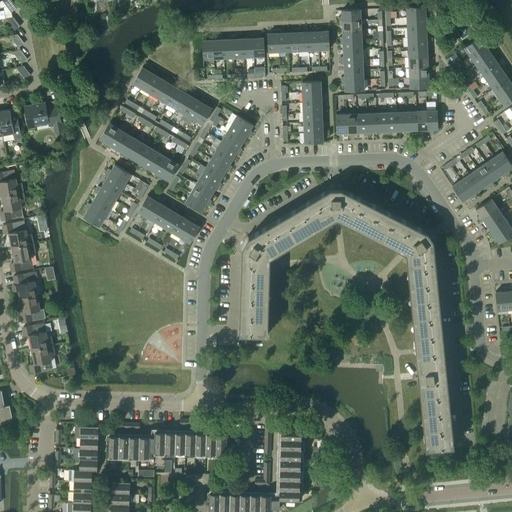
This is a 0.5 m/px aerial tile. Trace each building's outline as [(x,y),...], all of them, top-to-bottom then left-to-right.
[(12,16),(11,12),(17,8),(10,0),(3,0),(2,0),(0,0),(0,7),(3,7),(5,18),(12,16)] [(406,17),(428,16),(428,12),(425,13),(425,6),(406,7),(406,17)] [(338,20),(360,19),(360,9),(341,10),(341,17),(338,17),(338,20)] [(12,16),(5,18),(15,30),(21,25),(14,16),(12,16)] [(406,27),(426,27),(425,20),(428,20),(428,16),(406,17),(406,27)] [(342,30),(361,29),(360,19),(338,20),(338,24),(341,24),(342,30)] [(317,28),(318,50),(328,50),(328,30),(321,31),(321,27),(317,28)] [(407,38),(429,37),(429,33),(426,33),(426,27),(406,27),(407,38)] [(288,51),(298,51),(297,28),(293,29),(294,32),(287,32),(288,51)] [(308,50),(307,31),(301,32),(301,28),(297,28),(298,51),(308,50)] [(308,50),(318,50),(317,28),(313,28),(313,31),(307,31),(308,50)] [(268,52),(278,52),(277,29),(273,30),(273,33),(267,33),(268,52)] [(288,51),(287,32),(281,32),(281,29),(277,29),(278,52),(288,51)] [(339,41),(361,39),(361,29),(342,30),(342,37),(339,37),(339,41)] [(24,43),(17,34),(9,35),(18,47),(24,43)] [(252,35),(253,57),(263,56),(263,38),(256,38),(256,34),(252,35)] [(243,57),(242,38),(236,39),(236,35),(232,36),(233,58),(243,57)] [(243,57),(253,57),(252,35),(248,35),(248,38),(242,38),(243,57)] [(469,56),(485,46),(482,40),(484,39),(482,35),(464,48),(469,56)] [(203,59),(213,59),(212,36),(208,36),(208,40),(202,40),(203,59)] [(223,58),(222,39),(216,40),(216,36),(212,36),(213,59),(223,58)] [(223,58),(233,58),(232,36),(228,36),(229,39),(222,39),(223,58)] [(407,48),(426,47),(426,41),(429,40),(429,37),(407,38),(407,48)] [(342,50),(362,50),(361,39),(339,41),(339,44),(342,44),(342,50)] [(475,65),(494,52),(491,49),(489,51),(485,46),(469,56),(475,65)] [(408,57),(430,56),(430,53),(427,53),(426,47),(407,48),(408,57)] [(27,59),(20,50),(12,51),(21,64),(27,59)] [(340,60),(362,59),(362,50),(342,50),(343,57),(339,57),(340,60)] [(481,73),(497,62),(493,57),(496,55),(494,52),(475,65),(481,73)] [(450,56),(446,59),(450,65),(452,68),(461,61),(455,53),(450,56)] [(408,67),(427,67),(427,60),(430,60),(430,56),(408,57),(408,67)] [(343,70),(362,69),(362,59),(340,60),(340,64),(343,64),(343,70)] [(487,81),(505,68),(503,65),(500,67),(497,62),(481,73),(487,81)] [(23,65),(15,67),(24,79),(30,74),(23,65)] [(141,88),(153,69),(149,67),(147,70),(142,67),(132,83),(141,88)] [(409,77),(431,76),(431,73),(428,73),(427,67),(408,67),(409,77)] [(492,89),(508,79),(504,74),(507,72),(505,68),(487,81),(492,89)] [(150,94),(159,77),(154,74),(156,71),(153,69),(141,88),(150,94)] [(340,80),(363,79),(362,69),(343,70),(344,76),(340,76),(340,80)] [(431,76),(409,77),(409,88),(428,87),(428,80),(431,80),(431,76)] [(158,99),(170,79),(166,78),(165,80),(159,77),(150,94),(158,99)] [(167,104),(176,88),(171,84),(173,81),(170,79),(158,99),(167,104)] [(363,79),(340,80),(341,84),(344,84),(344,91),(363,90),(363,79)] [(498,98),(511,87),(511,83),(511,84),(508,79),(492,89),(498,98)] [(301,82),(302,93),(324,92),(324,88),(320,88),(320,81),(301,82)] [(511,87),(498,98),(504,106),(511,100),(511,87)] [(175,109),(187,90),(184,88),(182,91),(176,88),(167,104),(175,109)] [(184,114),(194,98),(188,95),(190,92),(187,90),(175,109),(184,114)] [(302,103),(321,102),(321,96),(324,95),(324,92),(302,93),(302,103)] [(193,119),(204,100),(201,98),(199,101),(194,98),(184,114),(193,119)] [(204,100),(193,119),(202,125),(211,108),(206,105),(207,102),(204,100)] [(45,102),(24,106),(28,128),(35,126),(35,124),(48,122),(49,126),(54,125),(56,133),(65,131),(62,114),(61,109),(58,110),(57,103),(57,101),(45,103),(45,102)] [(303,112),(325,111),(325,108),(321,108),(321,102),(302,103),(303,112)] [(0,110),(0,121),(3,135),(12,133),(14,141),(22,139),(17,112),(11,113),(10,108),(0,110)] [(423,133),(427,133),(426,110),(416,111),(417,130),(423,130),(423,133)] [(426,110),(427,133),(431,132),(430,129),(437,129),(436,110),(426,110)] [(303,123),(322,122),(322,115),(325,115),(325,111),(303,112),(303,123)] [(403,134),(407,134),(406,111),(396,112),(397,131),(403,130),(403,134)] [(410,130),(417,130),(416,111),(406,111),(407,134),(411,133),(410,130)] [(383,135),(387,134),(386,112),(376,113),(377,132),(383,131),(383,135)] [(390,131),(397,131),(396,112),(386,112),(387,134),(390,134),(390,131)] [(363,135),(367,135),(366,113),(356,114),(356,133),(363,132),(363,135)] [(370,132),(377,132),(376,113),(366,113),(367,135),(370,135),(370,132)] [(343,136),(346,136),(345,114),(335,114),(336,134),(343,133),(343,136)] [(350,133),(356,133),(356,114),(345,114),(346,136),(350,136),(350,133)] [(249,130),(252,124),(236,115),(231,124),(250,135),(252,132),(249,130)] [(498,128),(502,126),(498,119),(494,122),(498,128)] [(304,132),(326,131),(326,128),(322,128),(322,122),(303,123),(304,132)] [(109,123),(99,139),(104,142),(103,145),(106,147),(117,128),(109,123)] [(248,138),(250,135),(231,124),(226,132),(242,142),(245,137),(248,138)] [(502,126),(498,128),(503,134),(506,132),(502,126)] [(116,149),(126,133),(117,128),(106,147),(109,149),(111,146),(116,149)] [(326,131),(304,132),(304,142),(323,142),(323,135),(326,135),(326,131)] [(239,147),(242,142),(226,132),(221,141),(240,152),(242,149),(239,147)] [(123,157),(135,138),(126,133),(116,149),(121,153),(120,155),(123,157)] [(482,139),(484,143),(490,139),(488,135),(482,139)] [(134,159),(143,143),(135,138),(123,157),(127,159),(129,156),(134,159)] [(478,147),(484,143),(482,139),(475,143),(478,147)] [(238,155),(240,152),(221,141),(216,149),(232,159),(235,153),(238,155)] [(140,167),(152,148),(143,143),(134,159),(139,162),(137,165),(140,167)] [(465,150),(468,154),(474,150),(471,146),(465,150)] [(151,169),(160,153),(152,148),(140,167),(144,169),(145,166),(151,169)] [(229,164),(232,159),(216,149),(211,158),(230,169),(232,166),(229,164)] [(461,158),(468,154),(465,150),(459,154),(461,158)] [(494,157),(506,175),(509,173),(507,170),(511,167),(511,165),(502,151),(494,157)] [(158,177),(169,158),(160,153),(151,169),(156,173),(154,175),(158,177)] [(449,161),(451,165),(457,161),(455,157),(449,161)] [(503,177),(506,175),(494,157),(485,162),(496,178),(501,175),(503,177)] [(169,158),(158,177),(161,179),(163,177),(168,180),(178,164),(169,158)] [(228,172),(230,169),(211,158),(206,166),(222,176),(225,171),(228,172)] [(445,169),(451,165),(449,161),(442,166),(445,169)] [(491,181),(496,178),(485,162),(477,168),(489,186),(493,184),(491,181)] [(106,171),(125,183),(131,173),(114,164),(111,170),(108,168),(106,171)] [(219,181),(222,176),(206,166),(201,175),(220,186),(222,183),(219,181)] [(486,189),(489,186),(477,168),(469,173),(479,189),(485,186),(486,189)] [(0,188),(2,196),(23,192),(21,182),(17,183),(14,169),(0,171),(0,188)] [(120,191),(125,183),(106,171),(104,175),(107,176),(104,182),(120,191)] [(460,179),(473,197),(476,195),(474,193),(479,189),(469,173),(467,171),(463,174),(465,176),(460,179)] [(218,190),(220,186),(201,175),(196,184),(212,193),(215,188),(218,190)] [(470,199),(473,197),(460,179),(452,185),(462,201),(468,197),(470,199)] [(115,200),(120,191),(104,182),(101,187),(98,185),(96,189),(115,200)] [(209,199),(212,193),(196,184),(191,192),(210,204),(212,200),(209,199)] [(245,248),(242,317),(242,333),(267,334),(270,261),(270,256),(272,255),(333,218),(336,217),(337,216),(339,218),(402,250),(406,252),(406,255),(415,349),(416,352),(416,354),(418,373),(418,378),(425,449),(450,446),(444,378),(447,378),(447,380),(448,380),(446,367),(446,369),(443,369),(441,350),(430,242),(430,241),(433,240),(434,241),(431,236),(428,230),(427,230),(428,232),(425,233),(341,190),(340,189),(340,190),(340,187),(341,186),(335,186),(328,187),(328,188),(330,188),(330,191),(324,195),(249,239),(246,238),(247,236),(246,235),(243,241),(240,247),(241,247),(242,246),(244,247),(244,248),(245,248)] [(110,208),(115,200),(96,189),(94,192),(97,193),(93,199),(110,208)] [(23,192),(2,196),(4,210),(1,211),(3,220),(23,216),(20,202),(25,201),(23,192)] [(208,207),(210,204),(191,192),(185,201),(201,211),(205,205),(208,207)] [(146,217),(158,197),(154,195),(153,198),(147,195),(138,211),(146,217)] [(155,222),(165,205),(159,202),(161,199),(158,197),(146,217),(155,222)] [(479,219),(497,207),(491,198),(475,209),(479,214),(476,216),(479,219)] [(105,217),(110,208),(93,199),(90,204),(88,202),(86,206),(105,217)] [(164,227),(175,207),(172,205),(170,208),(165,205),(155,222),(164,227)] [(99,226),(105,217),(86,206),(84,209),(86,211),(83,217),(99,226)] [(172,232),(182,215),(177,212),(179,209),(175,207),(164,227),(172,232)] [(487,225),(502,215),(497,207),(479,219),(481,222),(483,220),(487,225)] [(45,214),(37,216),(40,231),(47,229),(45,214)] [(181,237),(192,218),(189,216),(187,218),(182,215),(172,232),(181,237)] [(490,236),(508,223),(502,215),(487,225),(490,230),(488,232),(490,236)] [(192,218),(181,237),(190,242),(200,226),(194,222),(196,220),(192,218)] [(11,247),(33,243),(31,233),(27,234),(24,220),(4,224),(5,233),(9,233),(11,247)] [(511,228),(508,223),(490,236),(492,239),(495,237),(499,243),(511,233),(511,228)] [(33,243),(11,247),(14,261),(11,262),(13,271),(33,267),(30,253),(35,252),(33,243)] [(18,299),(37,295),(34,281),(38,280),(36,271),(15,275),(17,284),(13,284),(14,291),(17,290),(18,299)] [(497,311),(507,310),(505,287),(501,288),(502,291),(495,292),(497,311)] [(37,295),(18,299),(20,307),(17,307),(18,314),(22,313),(24,322),(45,318),(43,308),(40,309),(37,295)] [(31,349),(53,345),(51,335),(46,336),(44,322),(23,326),(25,335),(28,335),(31,349)] [(53,345),(31,349),(34,363),(31,364),(32,374),(53,369),(50,355),(54,354),(53,345)] [(66,368),(68,376),(71,375),(76,374),(74,367),(66,368)] [(0,424),(3,424),(5,421),(5,419),(12,418),(9,404),(4,405),(1,389),(0,389),(0,424)] [(75,422),(74,437),(80,437),(100,438),(100,433),(98,433),(98,426),(96,426),(96,423),(75,422)] [(208,493),(207,511),(270,511),(270,509),(278,509),(278,500),(298,500),(300,428),(278,427),(278,433),(280,434),(280,443),(277,442),(277,454),(280,454),(280,463),(277,463),(277,474),(279,474),(279,483),(276,483),(276,494),(279,495),(279,498),(271,498),(271,494),(266,494),(266,492),(254,492),(254,494),(245,494),(245,491),(234,491),(234,494),(225,493),(225,491),(213,491),(213,493),(208,493)] [(225,453),(226,431),(220,431),(220,433),(211,433),(211,431),(200,430),(200,433),(191,432),(191,430),(179,430),(179,432),(170,432),(170,429),(159,429),(159,432),(154,431),(154,436),(149,436),(149,451),(225,453)] [(149,451),(149,436),(144,436),(144,434),(133,433),(133,436),(124,436),(124,433),(113,433),(113,435),(108,435),(107,455),(149,456),(149,451)] [(80,437),(79,448),(97,448),(97,442),(100,442),(100,438),(80,437)] [(74,448),(74,458),(79,459),(99,459),(99,454),(97,454),(97,448),(79,448),(74,448)] [(79,469),(79,470),(91,470),(95,470),(96,470),(96,464),(99,464),(99,459),(79,459),(79,469)] [(68,469),(68,480),(73,480),(73,481),(94,481),(94,476),(91,476),(91,470),(79,470),(79,469),(74,469),(68,469)] [(73,481),(73,491),(91,492),(91,486),(93,486),(94,481),(73,481)] [(108,492),(129,493),(129,482),(112,481),(111,488),(109,488),(108,492)] [(73,502),(93,503),(93,498),(91,498),(91,492),(73,491),(73,502)] [(135,493),(129,493),(108,492),(108,497),(111,497),(111,503),(128,504),(134,504),(135,493)] [(67,502),(66,511),(90,511),(90,508),(93,508),(93,503),(73,502),(67,502)] [(128,511),(128,504),(111,503),(111,509),(108,509),(107,511),(128,511)]
